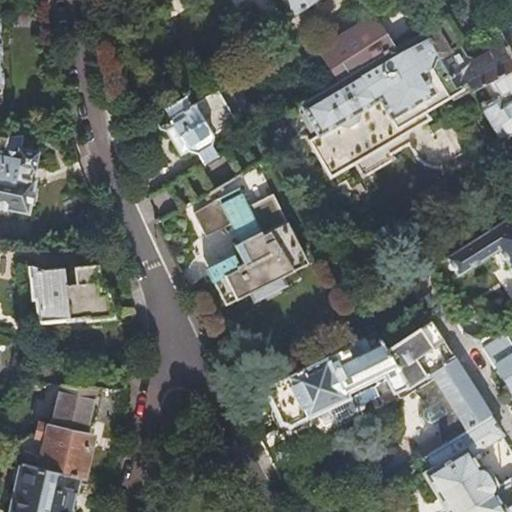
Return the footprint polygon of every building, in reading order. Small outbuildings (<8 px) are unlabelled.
[(283,0),(293,13),(313,0),(283,0)] [(336,80),(421,30),(402,1),(320,53),(336,80)] [(511,26),(501,32),(506,42),(473,57),(464,54),(457,43),(457,35),(445,16),(421,30),(448,75),(460,69),(469,89),(486,81),(511,67),(511,26)] [(435,160),(436,160),(441,169),(496,134),(478,102),(469,89),(460,69),(448,75),(421,30),(336,80),(300,102),(315,127),(305,133),(313,148),(328,173),(354,158),(363,172),(393,154),(391,150),(409,139),(413,146),(416,152),(421,155),(431,160),(435,160)] [(511,67),(486,81),(494,93),(478,102),(496,134),(498,137),(511,129),(511,67)] [(197,150),(204,159),(216,152),(210,142),(212,132),(237,117),(219,88),(217,89),(211,79),(164,108),(166,111),(159,115),(157,122),(160,126),(166,128),(173,124),(182,138),(188,148),(197,150)] [(22,133),(4,134),(0,133),(0,204),(27,210),(32,191),(35,180),(31,176),(29,175),(31,166),(32,166),(36,149),(19,145),(22,133)] [(242,200),(253,194),(253,196),(273,185),(258,163),(204,194),(212,210),(239,195),(242,200)] [(511,212),(445,253),(457,270),(465,265),(499,244),(511,265),(511,212)] [(248,289),(253,299),(264,294),(287,282),(282,272),(293,266),(293,265),(306,258),(292,228),(278,234),(277,233),(267,238),(259,224),(226,241),(227,243),(224,245),(221,249),(219,257),(221,262),(212,266),(221,284),(229,298),(248,289)] [(104,317),(105,315),(111,315),(108,303),(106,293),(97,294),(92,262),(44,267),(30,261),(34,295),(37,295),(40,318),(47,318),(53,319),(60,318),(64,317),(86,317),(87,318),(93,317),(99,318),(104,317)] [(374,330),(384,347),(430,319),(418,299),(409,284),(407,281),(361,308),(374,330)] [(430,319),(384,347),(405,382),(406,384),(453,357),(440,336),(430,319)] [(347,399),(372,388),(374,384),(371,378),(380,374),(387,387),(394,389),(405,382),(384,347),(374,330),(262,386),(281,427),(302,417),(325,407),(330,420),(336,420),(349,414),(352,409),(347,399)] [(511,339),(508,334),(500,334),(482,351),(493,368),(495,367),(504,382),(511,393),(511,339)] [(469,382),(453,357),(406,384),(405,382),(394,389),(397,395),(412,388),(426,410),(420,413),(423,419),(426,424),(432,421),(439,434),(416,450),(421,458),(471,427),(489,416),(469,382)] [(89,408),(94,385),(58,383),(50,422),(37,420),(33,435),(84,443),(87,429),(85,429),(89,408)] [(501,435),(489,416),(471,427),(477,437),(422,471),(445,509),(446,511),(511,511),(511,484),(510,492),(511,496),(511,503),(501,509),(492,493),(493,491),(494,489),(494,485),(494,484),(485,468),(483,468),(482,467),(479,466),(476,466),(469,455),(501,435)] [(19,462),(75,475),(83,477),(87,460),(90,445),(84,443),(33,435),(27,433),(13,440),(11,453),(18,461),(19,462)] [(66,511),(75,475),(19,462),(14,466),(11,480),(13,484),(17,485),(11,511),(66,511)]
